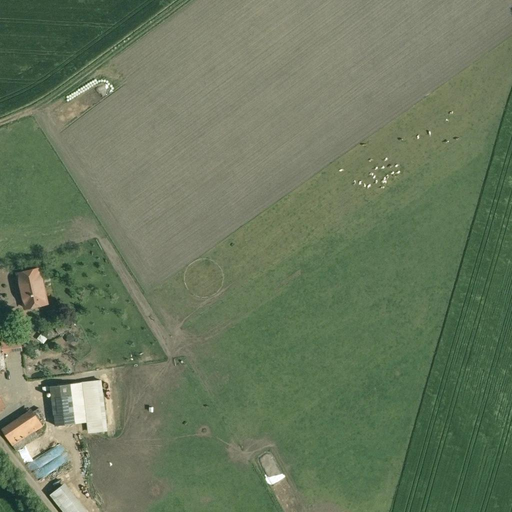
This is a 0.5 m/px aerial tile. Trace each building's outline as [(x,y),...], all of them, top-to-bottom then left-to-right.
[(39,268),(18,273),(26,308),(47,303),(39,268)] [(20,335),(8,336),(10,352),(22,350),(20,335)] [(8,336),(1,337),(2,345),(3,345),(4,352),(10,352),(8,336)] [(81,382),(71,384),(75,423),(86,422),(81,382)] [(71,384),(51,386),(55,426),(75,423),(71,384)] [(39,408),(30,414),(31,417),(36,414),(40,422),(46,418),(39,408)] [(31,417),(20,425),(16,420),(2,429),(16,451),(39,436),(35,430),(43,425),(40,422),(36,414),(31,417)] [(31,463),(40,479),(71,461),(62,445),(36,459),(37,460),(31,463)] [(92,511),(71,481),(55,493),(68,511),(92,511)]
